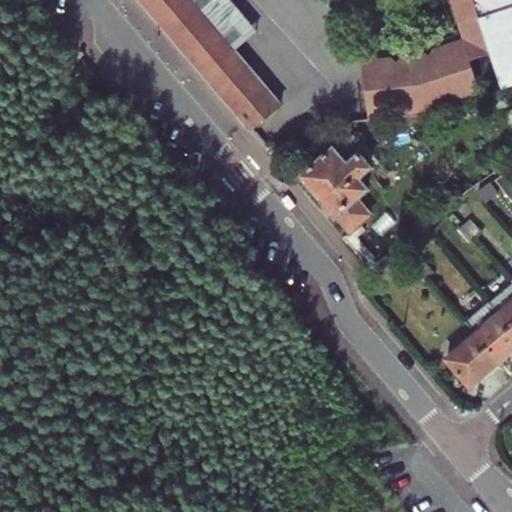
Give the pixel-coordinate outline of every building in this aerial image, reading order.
[(282,101),(238,48),(196,0),(141,0),(252,129),(282,101)] [(234,0),(196,0),(238,48),(259,29),(234,0)] [(365,59),(366,69),(393,66),(401,73),(407,65),(421,64),(430,60),(439,65),(443,56),(470,46),(475,58),(494,51),(480,10),(469,14),(463,0),(454,0),(466,36),(418,54),(365,59)] [(506,87),(511,85),(511,0),(463,0),(469,14),(480,10),(494,51),(506,87)] [(372,118),(421,114),(487,94),(475,58),(470,46),(443,56),(439,65),(430,60),(421,64),(407,65),(401,73),(393,66),(366,69),(372,118)] [(315,144),(305,133),(267,147),(277,159),(315,144)] [(334,146),(302,173),(304,176),(304,181),(312,191),(314,189),(349,230),(343,236),(348,242),(367,226),(362,220),(372,211),(358,196),(368,187),(359,176),(371,166),(360,152),(348,163),(334,146)] [(472,214),(466,220),(476,231),(482,226),(472,214)] [(476,231),(466,220),(460,224),(470,236),(476,231)] [(425,254),(419,259),(429,271),(435,266),(425,254)] [(429,271),(419,259),(413,264),(423,276),(429,271)] [(511,276),(490,295),(511,320),(511,276)] [(511,320),(490,295),(467,314),(479,328),(503,356),(511,348),(511,320)] [(503,356),(479,328),(449,354),(473,382),(503,356)]
